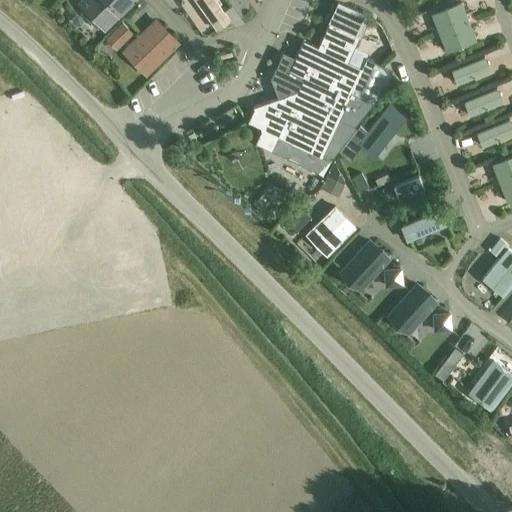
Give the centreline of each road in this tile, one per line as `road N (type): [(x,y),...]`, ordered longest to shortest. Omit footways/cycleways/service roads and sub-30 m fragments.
road 1 (unclassified): [(488,511),(134,153)]
road 2 (unclassified): [(134,153),(0,19)]
road 3 (residential): [(261,41),(228,98),(134,153)]
